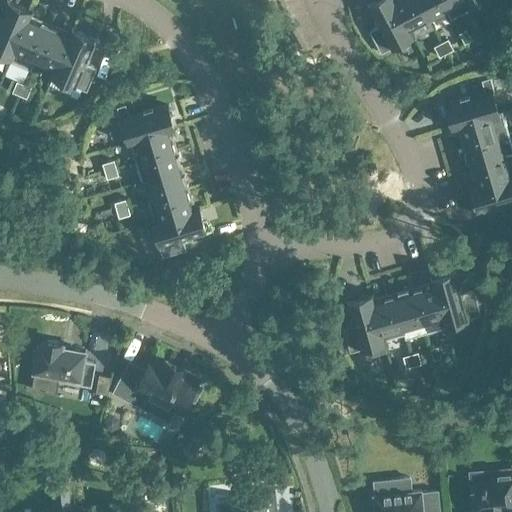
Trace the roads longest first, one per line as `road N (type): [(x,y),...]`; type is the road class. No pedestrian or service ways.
road 1 (residential): [(318,0),(404,150),(411,211),(395,236),(357,255),(302,253),(273,241)]
road 2 (residential): [(273,241),(250,213),(199,67),(134,0)]
road 3 (residential): [(216,332),(90,293),(0,277)]
road 4 (residential): [(328,511),(297,407),(262,364),(216,332)]
